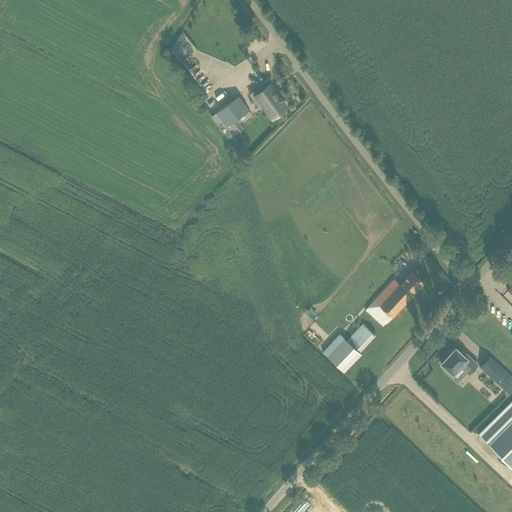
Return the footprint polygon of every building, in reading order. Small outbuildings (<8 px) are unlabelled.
[(192,61),(199,56),(201,58),(204,55),(200,50),(190,58),(192,61)] [(255,96),(272,119),(286,109),(281,102),(282,101),(281,100),(280,101),(268,85),(255,96)] [(216,113),(211,116),(222,130),(226,127),(234,137),(241,131),(234,121),(248,111),(243,104),(238,96),(216,112),(216,113)] [(393,280),(386,287),(365,310),(383,326),(424,283),(411,271),(399,285),(393,280)] [(362,323),(346,340),(359,352),(375,334),(362,323)] [(321,352),(342,371),(359,353),(338,333),(321,352)] [(468,374),(477,365),(462,351),(460,353),(455,348),(440,364),(452,375),(460,367),(468,374)] [(511,389),(511,378),(498,366),(489,376),(508,394),(511,389)] [(511,401),(493,420),(478,435),(511,469),(511,401)]
